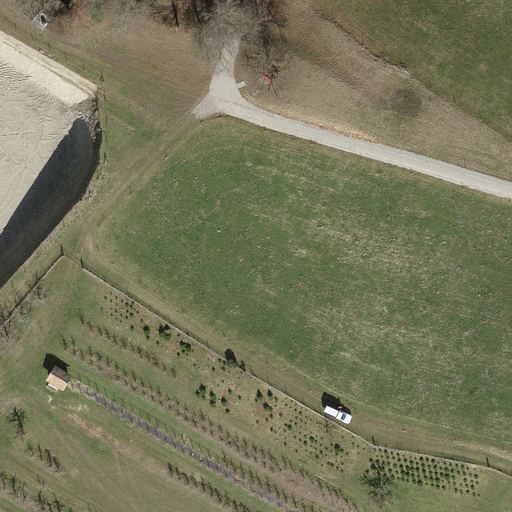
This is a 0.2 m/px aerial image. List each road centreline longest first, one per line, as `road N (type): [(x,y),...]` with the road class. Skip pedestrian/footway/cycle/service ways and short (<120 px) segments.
road 1 (track): [(67,241),(353,427),(511,470)]
road 2 (track): [(511,193),(214,103)]
road 3 (track): [(214,103),(0,315)]
